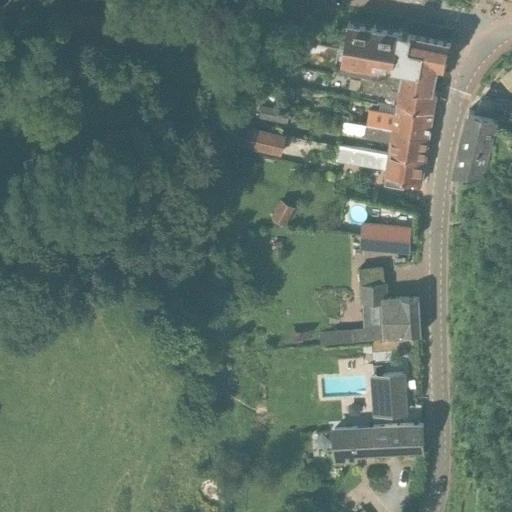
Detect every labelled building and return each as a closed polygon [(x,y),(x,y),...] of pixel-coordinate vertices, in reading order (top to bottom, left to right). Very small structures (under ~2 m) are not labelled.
[(133,7),(104,1),(101,16),(69,10),(65,30),(99,37),(97,48),(128,54),(130,43),(160,49),(163,30),(141,26),(145,3),(134,1),(133,7)] [(293,64),(293,65),(361,78),(361,77),(401,85),(411,33),(411,32),(400,30),(348,21),(344,47),(331,45),(311,41),(293,64)] [(401,85),(432,91),(438,65),(446,66),(452,39),(411,33),(401,85)] [(398,104),(433,112),(436,92),(432,91),(401,85),(361,77),(361,78),(359,90),(400,97),(398,104)] [(293,98),(284,97),(282,106),(291,108),(293,98)] [(484,180),(499,118),(509,120),(511,104),(511,103),(489,97),(487,97),(485,97),(484,98),(482,98),(481,99),(480,100),(479,102),(479,103),(475,111),(469,110),(460,148),(456,171),(456,173),(484,180)] [(365,124),(429,138),(433,112),(398,104),(396,115),(367,110),(364,123),(365,124)] [(287,122),(289,111),(262,105),(259,116),(287,122)] [(391,142),(389,153),(389,155),(425,162),(429,138),(365,124),(364,123),(342,120),(340,133),(391,142)] [(281,153),(286,135),(249,126),(245,144),(281,153)] [(384,176),(421,183),(425,162),(389,155),(389,153),(339,144),(336,159),(350,162),(375,165),(386,167),(384,176)] [(282,199),(271,218),(285,225),(295,206),(282,199)] [(412,226),(386,224),(384,251),(410,253),(412,226)] [(322,345),(380,338),(401,336),(421,335),(419,296),(386,298),(386,297),(387,297),(386,283),(384,283),(362,284),(363,301),(383,300),(384,325),(320,332),(322,345)] [(209,392),(224,392),(225,365),(209,365),(209,392)] [(405,371),(370,374),(373,416),(408,414),(405,371)] [(354,428),(334,428),(335,461),(357,460),(357,451),(425,448),(424,422),(354,426),(354,428)]
